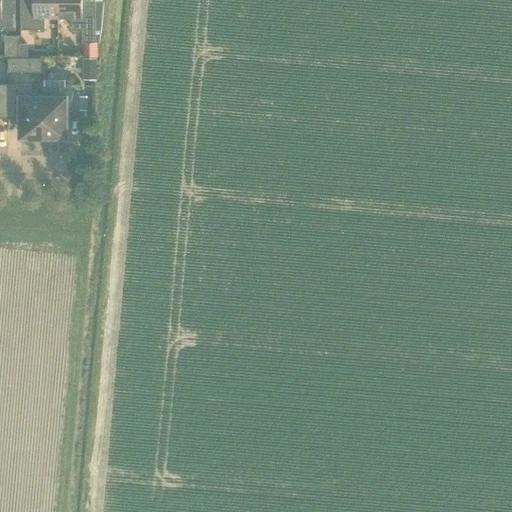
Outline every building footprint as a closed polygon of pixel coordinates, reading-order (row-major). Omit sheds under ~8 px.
[(0,0),(0,29),(15,30),(15,0),(2,0),(1,0),(0,0)] [(58,16),(58,0),(34,0),(34,1),(21,1),(21,30),(45,30),(45,16),(58,16)] [(58,0),(58,16),(71,17),(71,30),(82,30),(82,42),(100,42),(102,30),(103,0),(95,0),(95,1),(82,1),(81,0),(58,0)] [(18,43),(18,55),(28,55),(28,43),(18,43)] [(7,49),(7,55),(17,55),(17,45),(11,45),(7,49)] [(83,70),(83,53),(67,53),(67,70),(83,70)] [(84,67),(95,67),(95,57),(84,57),(84,67)] [(41,59),(8,59),(8,73),(41,73),(41,59)] [(65,81),(43,81),(43,97),(44,137),(66,137),(66,112),(79,112),(79,85),(65,85),(65,81)] [(8,85),(7,112),(21,112),(21,137),(44,137),(43,97),(32,97),(31,85),(8,85)]
